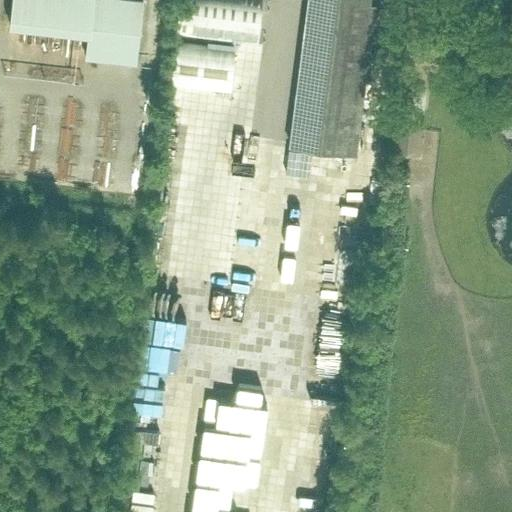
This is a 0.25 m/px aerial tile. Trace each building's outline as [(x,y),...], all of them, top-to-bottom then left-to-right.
[(12,0),(10,24),(90,33),(86,58),(136,63),(144,0),(12,0)] [(179,0),(175,31),(255,41),(261,0),(179,0)] [(306,0),(289,144),(356,152),(376,3),(366,2),(366,0),(306,0)] [(230,87),(235,47),(175,40),(171,80),(230,87)] [(511,44),(497,51),(505,70),(511,87),(511,44)] [(394,150),(420,152),(427,88),(400,85),(394,150)] [(191,142),(199,108),(183,105),(175,138),(191,142)] [(110,179),(129,179),(129,158),(110,157),(110,179)] [(355,229),(359,211),(335,205),(330,223),(355,229)] [(246,227),(245,242),(264,243),(265,228),(246,227)] [(341,289),(347,249),(329,246),(323,287),(341,289)] [(246,280),(261,280),(260,255),(245,256),(246,280)] [(329,313),(330,328),(347,327),(346,312),(329,313)] [(310,350),(309,336),(294,338),(296,351),(310,350)] [(262,353),(264,340),(248,338),(246,351),(262,353)] [(323,377),(343,377),(344,352),(324,351),(323,377)] [(202,414),(195,511),(246,511),(251,445),(227,443),(228,416),(202,414)] [(138,436),(132,457),(153,463),(159,442),(138,436)] [(128,483),(152,487),(156,464),(132,460),(128,483)]
